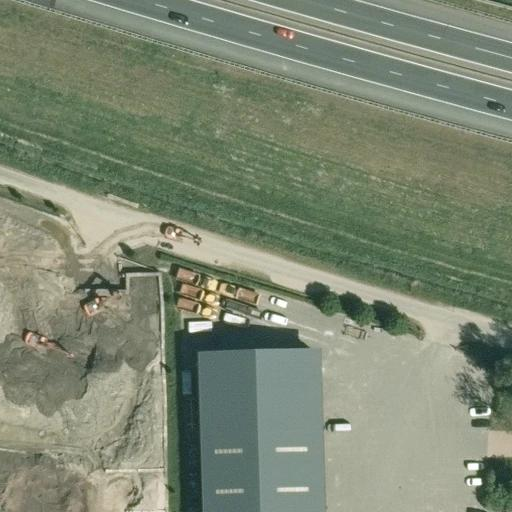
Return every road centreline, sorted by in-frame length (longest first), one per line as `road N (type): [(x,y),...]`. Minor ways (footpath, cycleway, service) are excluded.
road 1 (unclassified): [(511,339),(0,173)]
road 2 (motorway): [(142,0),(511,106)]
road 3 (unknown): [(112,511),(104,209)]
road 4 (motorway): [(511,57),(303,0)]
road 5 (unknown): [(449,322),(378,463),(367,511)]
